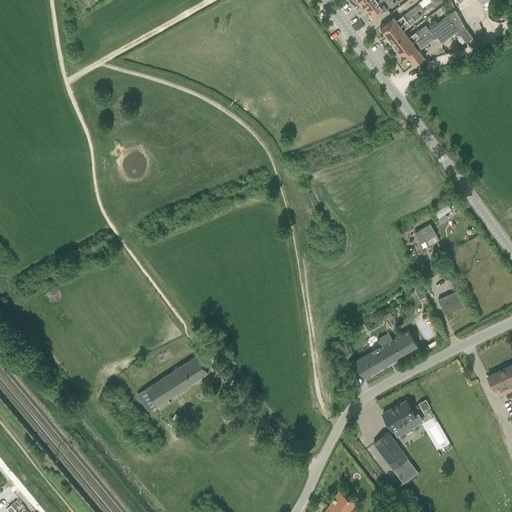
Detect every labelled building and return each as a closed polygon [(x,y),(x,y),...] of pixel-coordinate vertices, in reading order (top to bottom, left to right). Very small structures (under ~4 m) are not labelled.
[(362,3),(360,4),(363,8),(365,7),(367,11),(380,0),(363,0),(361,2),(362,3)] [(380,0),(367,11),(369,14),(368,14),(371,18),(372,18),(373,19),(381,13),(387,9),(394,4),(391,0),(380,0)] [(433,0),(432,0),(422,0),(418,3),(419,4),(422,8),(433,0)] [(380,28),(379,29),(382,33),(383,32),(386,35),(412,16),(417,12),(422,8),(419,4),(403,15),(396,21),(393,17),(387,21),(379,27),(380,28)] [(428,29),(398,52),(401,56),(400,57),(403,61),(404,60),(405,61),(409,57),(415,65),(425,57),(425,56),(424,57),(419,50),(427,44),(427,45),(428,45),(427,44),(435,38),(437,37),(441,42),(464,25),(455,10),(429,29),(428,29)] [(417,12),(412,16),(415,21),(420,17),(417,12)] [(412,16),(386,35),(388,38),(387,39),(390,43),(391,42),(392,44),(406,33),(403,30),(410,25),(415,21),(412,16)] [(393,45),(391,46),(394,50),(396,49),(398,52),(428,29),(425,25),(415,32),(409,37),(406,33),(392,44),(393,45)] [(447,204),(435,212),(438,218),(451,209),(447,204)] [(430,224),(415,232),(421,243),(425,241),(428,246),(439,240),(430,224)] [(431,266),(417,273),(422,282),(436,275),(431,266)] [(437,299),(444,315),(463,306),(456,290),(437,299)] [(381,345),(369,352),(354,361),(364,377),(418,346),(408,330),(392,339),(389,333),(378,339),(381,345)] [(137,395),(143,403),(148,411),(157,406),(160,410),(170,403),(167,399),(208,372),(197,355),(137,395)] [(487,376),(492,385),(494,389),(511,380),(511,368),(511,365),(487,376)] [(425,399),(418,403),(423,410),(429,407),(425,399)] [(405,400),(382,413),(392,430),(397,427),(401,434),(412,428),(408,421),(415,416),(406,400),(405,400)] [(392,468),(406,457),(387,432),(373,443),(392,468)] [(339,490),(324,511),(348,511),(356,502),(347,496),(339,490)]
